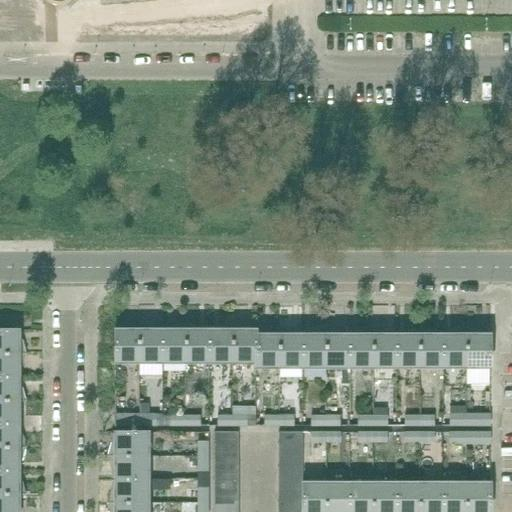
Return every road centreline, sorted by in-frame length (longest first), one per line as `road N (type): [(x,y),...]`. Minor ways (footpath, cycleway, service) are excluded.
road 1 (residential): [(69,271),(511,271)]
road 2 (residential): [(0,65),(301,69)]
road 3 (residential): [(68,511),(69,271)]
